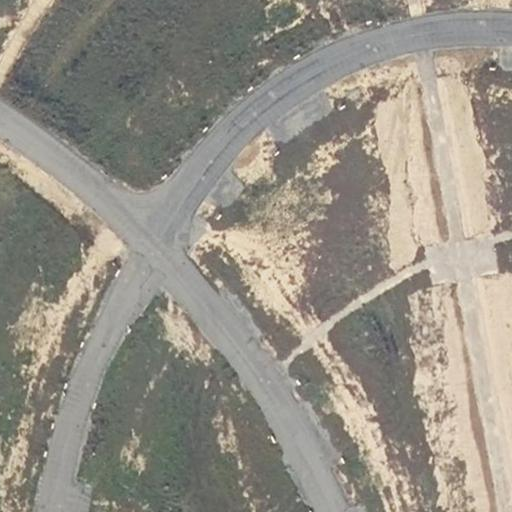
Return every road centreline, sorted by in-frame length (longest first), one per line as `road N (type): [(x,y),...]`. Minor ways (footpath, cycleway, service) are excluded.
road 1 (residential): [(154,247),(214,156),(283,97),(367,52),(421,35),(511,30)]
road 2 (residential): [(154,247),(267,381),(333,511)]
road 3 (residential): [(48,511),(80,394),(154,247)]
road 4 (residential): [(0,123),(83,180),(154,247)]
